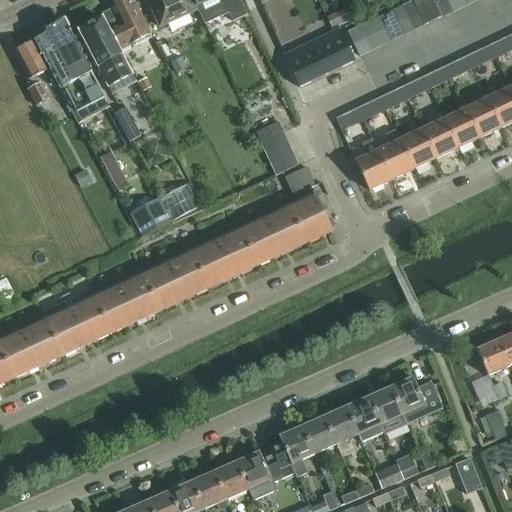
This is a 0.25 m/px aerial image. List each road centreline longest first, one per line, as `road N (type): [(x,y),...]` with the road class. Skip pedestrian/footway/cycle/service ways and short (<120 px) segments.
road 1 (residential): [(33,511),(511,304)]
road 2 (residential): [(0,422),(366,245)]
road 3 (residential): [(366,245),(379,231),(511,166)]
road 4 (residential): [(366,245),(308,110)]
